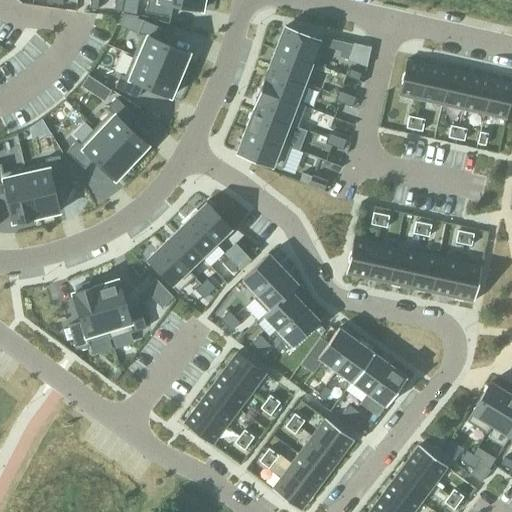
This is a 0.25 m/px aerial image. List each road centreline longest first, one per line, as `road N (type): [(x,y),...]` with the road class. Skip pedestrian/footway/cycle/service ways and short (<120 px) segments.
road 1 (residential): [(334,511),(448,373),(453,345),(440,323),(336,298),(295,225),(187,152)]
road 2 (residential): [(0,261),(77,246),(134,216),(187,152)]
road 3 (residential): [(308,0),(511,43)]
road 4 (residential): [(187,152),(243,0)]
road 5 (residential): [(124,426),(0,335)]
road 6 (residential): [(249,511),(124,426)]
